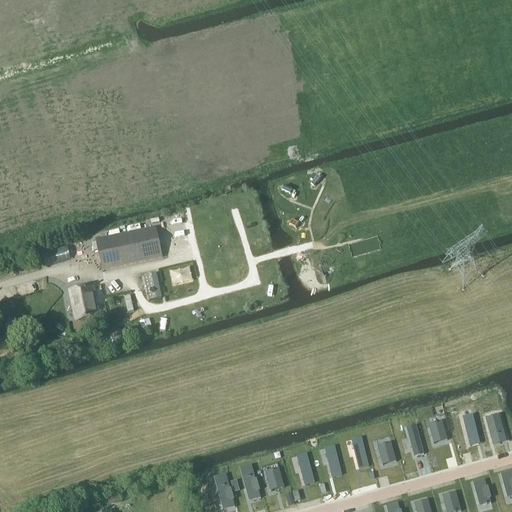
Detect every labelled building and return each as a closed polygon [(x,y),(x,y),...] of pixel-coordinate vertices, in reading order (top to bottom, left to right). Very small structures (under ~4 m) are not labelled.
[(162,258),(156,227),(96,240),(102,271),(162,258)] [(67,245),(42,252),(46,267),(71,259),(67,245)] [(151,274),(144,276),(149,301),(157,299),(151,274)] [(99,318),(99,317),(95,298),(97,298),(94,285),(67,291),(74,324),(99,318)] [(486,419),(485,419),(491,438),(491,437),(496,435),(496,436),(499,436),(499,435),(504,433),(504,435),(505,434),(499,415),(499,417),(486,420),(486,419)] [(472,416),(463,418),(469,442),(478,440),(472,416)] [(429,425),(429,426),(434,445),(434,443),(447,440),(447,441),(448,441),(442,422),(442,423),(437,425),(437,424),(434,424),(434,425),(429,427),(429,425)] [(417,431),(408,434),(415,458),(424,455),(417,431)] [(362,443),(353,445),(359,470),(368,467),(362,443)] [(378,447),(377,447),(383,466),(383,465),(395,461),(396,463),(396,462),(391,443),(390,443),(391,445),(386,446),(386,445),(383,446),(383,447),(378,448),(378,447)] [(335,452),(326,454),(332,478),(341,476),(335,452)] [(307,459),(298,462),(305,486),(314,483),(307,459)] [(266,473),(265,473),(271,492),(271,491),(283,487),(284,488),(279,469),(278,469),(279,470),(266,474),(266,473)] [(511,473),(502,477),(504,485),(505,485),(508,498),(511,496),(511,472),(511,473)] [(248,478),(244,480),(248,493),(250,501),(256,499),(260,498),(260,499),(261,499),(254,475),(254,477),(250,478),(250,477),(248,477),(248,478)] [(484,482),(474,485),(477,493),(480,506),(484,505),(485,506),(487,505),(487,504),(490,503),(491,505),(491,504),(485,481),(484,481),(484,482)] [(222,488),(218,489),(222,502),(224,510),(230,508),(234,507),(234,508),(235,508),(228,485),(228,486),(225,487),(224,486),(222,487),(222,488)] [(443,496),(442,497),(446,511),(456,511),(460,511),(461,511),(456,493),(455,493),(456,494),(443,498),(443,496)] [(120,496),(108,499),(109,506),(121,503),(120,496)] [(415,504),(414,504),(416,511),(431,511),(428,501),(427,501),(428,502),(415,505),(415,504)]
